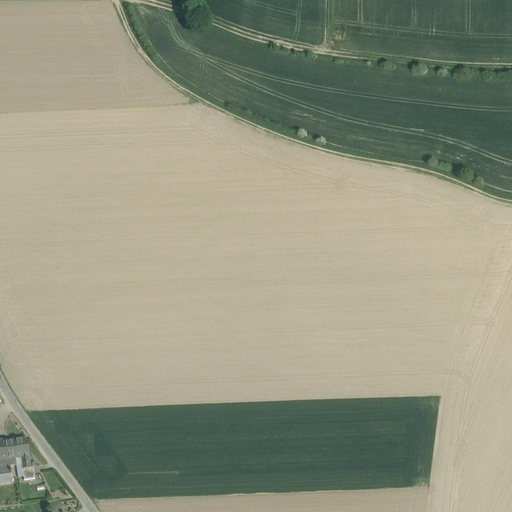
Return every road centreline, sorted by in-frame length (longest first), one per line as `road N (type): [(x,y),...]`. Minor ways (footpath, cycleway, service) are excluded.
road 1 (track): [(117,0),(158,69),(239,120),(511,201)]
road 2 (track): [(136,0),(286,46),(511,67)]
road 3 (unclassified): [(93,511),(0,376)]
